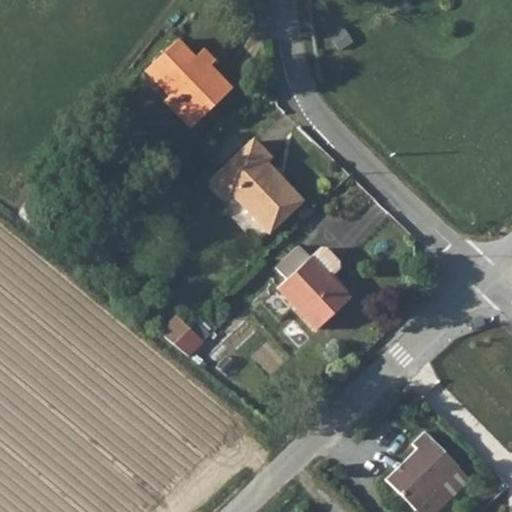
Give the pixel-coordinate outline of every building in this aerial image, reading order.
[(179,93),(200,115),(232,84),(209,60),(201,67),(193,58),(196,55),(178,35),(145,67),(169,91),(175,97),(179,93)] [(201,67),(209,60),(215,55),(206,45),(196,55),(193,58),(201,67)] [(191,123),(200,115),(179,93),(175,97),(169,91),(164,96),(191,123)] [(270,159),(254,139),(212,176),(228,195),(234,191),(268,232),(302,203),(268,161),(270,159)] [(310,262),(301,251),(276,274),(287,285),(280,291),(320,332),(350,303),(329,281),(339,272),(339,266),(326,252),(320,252),(310,262)] [(159,335),(173,346),(191,329),(179,316),(159,335)] [(208,340),(194,326),(191,329),(173,346),(189,359),(208,340)] [(461,471),(427,436),(416,446),(421,451),(389,481),(419,511),(461,471)]
